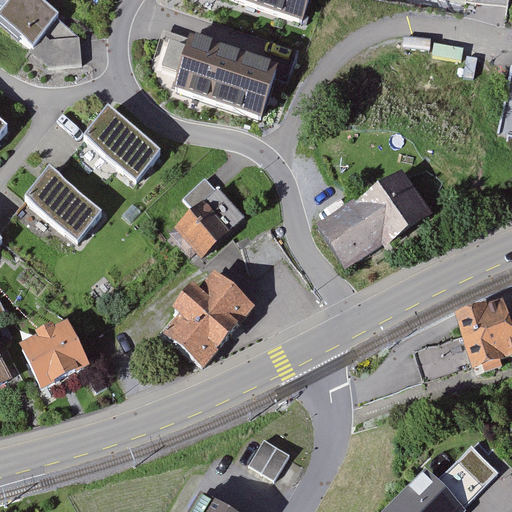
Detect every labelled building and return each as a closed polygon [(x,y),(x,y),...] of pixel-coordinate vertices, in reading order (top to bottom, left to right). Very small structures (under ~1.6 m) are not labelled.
[(82,72),(80,43),(29,0),(1,0),(0,2),(0,34),(47,75),(82,72)] [(246,0),(302,18),(307,0),(246,0)] [(191,36),(174,85),(258,115),(276,66),(191,36)] [(511,75),(501,132),(511,134),(511,75)] [(162,162),(113,123),(90,151),(140,190),(162,162)] [(0,150),(10,139),(0,131),(0,150)] [(81,252),(104,223),(51,183),(29,211),(81,252)] [(403,184),(326,235),(350,270),(426,220),(403,184)] [(223,204),(180,242),(201,265),(243,227),(223,204)] [(250,318),(218,291),(176,342),(207,369),(250,318)] [(511,326),(507,312),(460,329),(477,376),(511,363),(511,326)] [(70,337),(27,358),(46,396),(89,375),(70,337)] [(0,362),(0,395),(13,389),(0,362)] [(289,459),(264,444),(249,468),(262,476),(274,484),(289,459)] [(401,511),(465,511),(476,502),(453,479),(441,490),(432,481),(401,511)]
